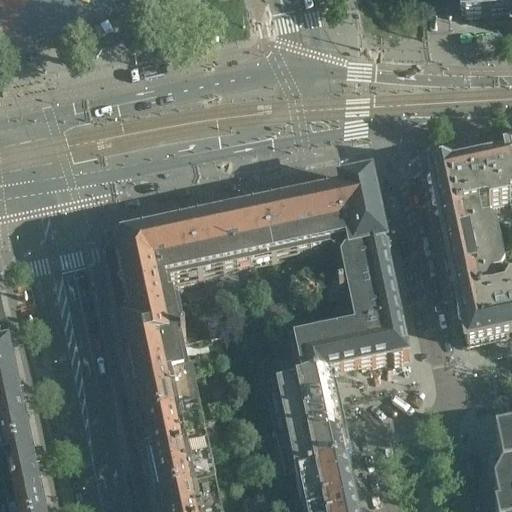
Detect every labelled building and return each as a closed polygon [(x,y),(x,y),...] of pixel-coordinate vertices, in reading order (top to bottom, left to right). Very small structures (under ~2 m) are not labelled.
[(462,0),(463,7),(460,9),(461,17),(464,19),(464,22),(511,20),(510,0),(462,0)] [(484,191),(479,165),(474,166),(472,155),(431,163),(434,174),(429,175),(439,220),(479,212),(486,210),(483,192),(484,191)] [(511,211),(511,157),(479,165),(484,191),(483,192),(486,210),(491,213),(510,209),(511,212),(511,211)] [(384,250),(371,188),(341,194),(343,203),(333,205),(344,252),(339,258),(346,262),(350,257),(384,250)] [(344,252),(333,205),(301,212),(263,220),(274,271),(277,270),(276,266),(296,261),(297,266),(320,261),(323,256),(333,254),(339,258),(344,252)] [(496,253),(491,228),(488,226),(482,228),(479,212),(439,220),(448,263),(496,253)] [(274,271),(263,220),(192,236),(203,286),(205,285),(204,281),(223,277),(224,282),(252,275),(251,271),(270,267),(271,271),(274,271)] [(203,286),(192,236),(123,250),(119,257),(125,287),(147,282),(148,286),(163,283),(166,294),(171,293),(179,291),(178,287),(199,282),(200,286),(203,286)] [(400,328),(390,281),(387,266),(390,263),(388,256),(385,254),(384,250),(350,257),(346,262),(341,269),(345,285),(340,286),(343,301),(338,302),(339,305),(344,304),(347,315),(351,314),(354,328),(349,329),(349,331),(354,333),(358,337),(400,328)] [(499,281),(502,277),(496,253),(448,263),(457,305),(488,298),(488,299),(497,297),(494,282),(499,281)] [(324,291),(322,278),(309,281),(312,294),(324,291)] [(312,294),(309,281),(294,284),(296,297),(312,294)] [(173,307),(171,293),(166,294),(163,283),(148,286),(147,282),(125,287),(132,315),(173,307)] [(296,297),(294,284),(277,288),(280,300),(293,297),(296,297)] [(250,308),(247,294),(232,297),(235,311),(250,308)] [(511,341),(505,314),(508,313),(505,296),(497,297),(488,299),(488,298),(457,305),(466,350),(511,341)] [(235,311),(232,297),(218,300),(221,314),(235,311)] [(296,312),(293,297),(280,300),(283,315),(296,312)] [(221,314),(218,300),(204,303),(207,317),(221,314)] [(207,317),(204,303),(191,306),(194,320),(207,317)] [(185,341),(181,342),(173,307),(132,315),(122,318),(130,356),(186,344),(185,341)] [(299,326),(296,312),(283,315),(286,328),(299,326)] [(224,328),(221,314),(207,317),(210,331),(224,328)] [(318,336),(316,327),(315,322),(299,326),(302,339),(318,336)] [(302,339),(299,326),(286,328),(289,342),(302,339)] [(227,342),(224,328),(210,331),(213,345),(227,342)] [(408,364),(400,328),(358,337),(354,333),(351,338),(340,341),(339,336),(335,337),(336,341),(295,350),(303,386),(328,381),(391,367),(394,370),(402,369),(403,365),(408,364)] [(0,383),(13,381),(5,342),(3,343),(0,343),(0,383)] [(185,381),(181,361),(185,360),(183,348),(187,347),(186,344),(130,356),(138,393),(189,382),(190,382),(190,380),(185,381)] [(0,423),(21,419),(13,381),(0,383),(0,423)] [(337,423),(328,381),(303,386),(282,391),(287,415),(283,415),(287,434),(337,423)] [(202,419),(199,404),(193,405),(189,382),(138,393),(146,431),(202,419)] [(0,462),(29,456),(21,419),(0,423),(0,462)] [(205,458),(200,435),(205,434),(202,419),(146,431),(154,469),(205,458)] [(346,466),(337,423),(287,434),(291,453),(295,452),(300,476),(346,466)] [(256,441),(254,431),(244,433),(246,443),(256,441)] [(511,438),(496,442),(503,476),(509,475),(511,477),(511,438)] [(258,450),(256,441),(246,443),(248,452),(258,450)] [(0,502),(37,494),(29,456),(0,462),(0,502)] [(218,495),(215,480),(209,481),(205,458),(154,469),(163,507),(218,495)] [(343,511),(355,510),(346,466),(300,476),(305,501),(302,501),(303,511),(343,511)] [(511,511),(511,477),(509,475),(503,476),(495,493),(498,511),(511,511)] [(0,511),(40,511),(37,494),(0,502),(0,511)] [(216,511),(221,510),(218,495),(163,507),(163,511),(216,511)]
